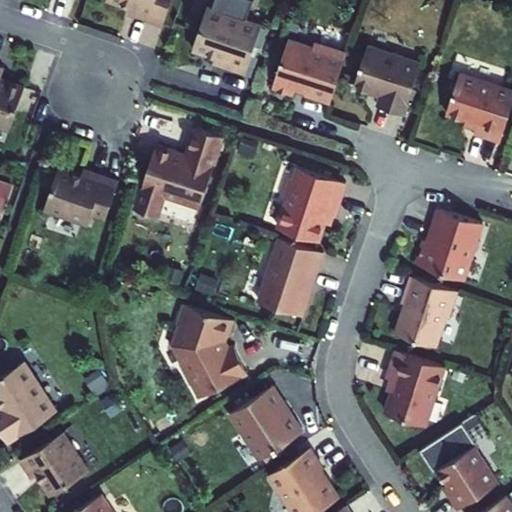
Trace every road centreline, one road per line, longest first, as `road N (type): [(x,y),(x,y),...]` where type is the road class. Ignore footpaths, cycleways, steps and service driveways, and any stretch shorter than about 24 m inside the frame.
road 1 (residential): [(400,173),(337,380),(343,407),(410,511)]
road 2 (residential): [(0,19),(76,46),(106,78)]
